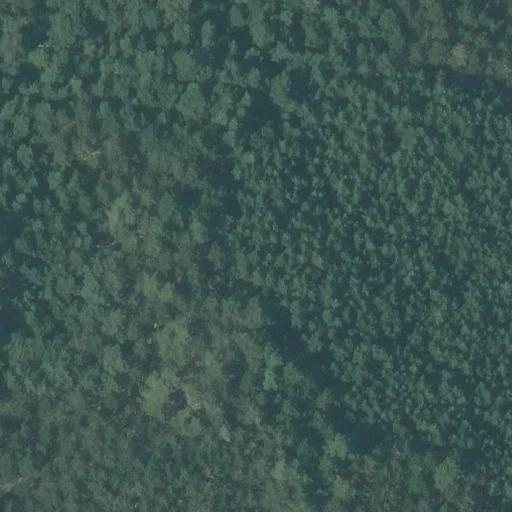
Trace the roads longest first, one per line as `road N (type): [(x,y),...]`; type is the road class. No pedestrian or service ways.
road 1 (unknown): [(219,0),(511,99)]
road 2 (unknown): [(0,68),(98,40),(183,0)]
